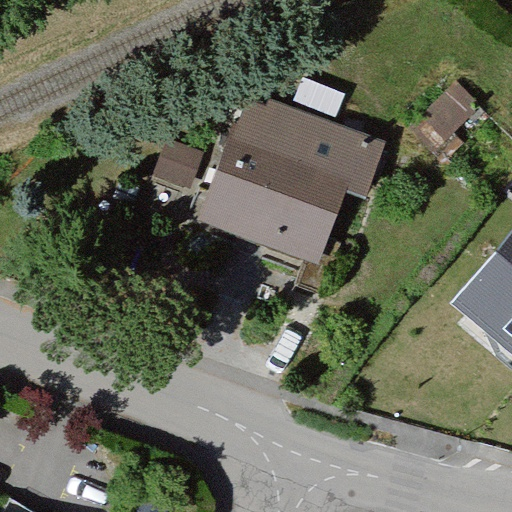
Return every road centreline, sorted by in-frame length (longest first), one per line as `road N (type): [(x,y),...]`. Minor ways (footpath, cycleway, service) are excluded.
road 1 (tertiary): [(300,462),(201,408),(0,334)]
road 2 (tertiary): [(511,510),(300,462)]
